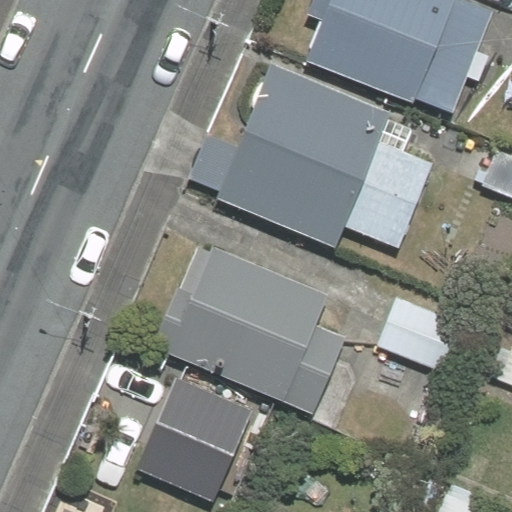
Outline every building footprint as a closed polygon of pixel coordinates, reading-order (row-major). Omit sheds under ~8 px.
[(488,17),(449,0),(303,0),(293,24),(312,32),(300,62),(441,124),(488,17)] [(344,236),(387,254),(425,164),(396,151),(406,127),(266,68),(207,207),(334,261),(344,236)] [(511,157),(482,147),(468,185),(511,200),(511,157)] [(357,317),(189,249),(151,345),(319,413),(357,317)] [(472,330),(393,295),(370,347),(449,381),(472,330)] [(511,340),(504,337),(487,379),(511,389),(511,340)] [(259,420),(126,361),(103,412),(236,471),(259,420)] [(476,511),(484,497),(448,479),(432,511),(476,511)]
